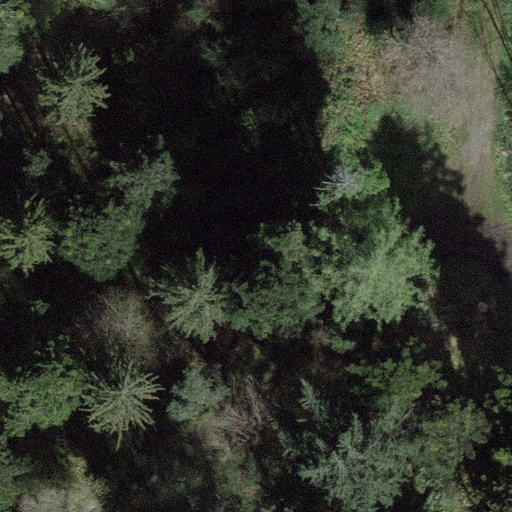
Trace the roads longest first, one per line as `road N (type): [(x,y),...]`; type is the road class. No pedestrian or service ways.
road 1 (track): [(474,149),(336,13),(244,8),(0,100)]
road 2 (track): [(474,149),(416,193),(326,290),(143,511)]
road 3 (track): [(490,0),(474,149),(477,201),(511,280)]
